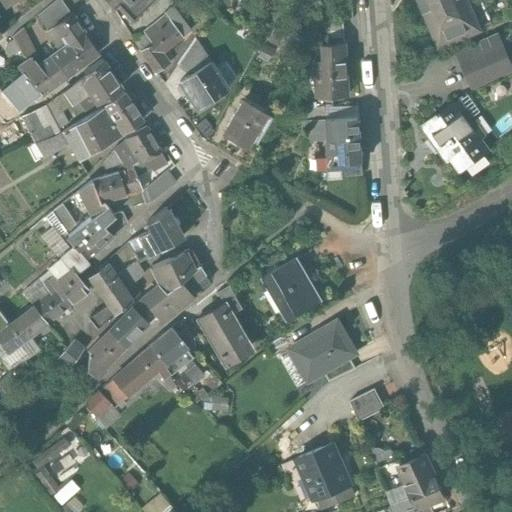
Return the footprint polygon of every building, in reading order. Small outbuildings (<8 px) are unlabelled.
[(59,0),(56,0),(37,16),(46,30),(53,25),(53,24),(69,13),(59,0)] [(122,0),(104,0),(113,9),(116,6),(122,0)] [(122,0),(116,6),(131,22),(152,0),(122,0)] [(427,0),(419,4),(439,50),(481,32),(466,0),(427,0)] [(66,43),(47,57),(62,77),(63,78),(96,53),(69,13),(53,24),(53,25),(66,43)] [(145,33),(134,42),(155,72),(170,62),(163,52),(183,36),(165,14),(144,31),(145,33)] [(217,15),(203,32),(214,42),(229,25),(217,15)] [(32,51),(21,29),(11,37),(24,61),(30,57),(32,51)] [(496,34),(458,51),(469,76),(507,59),(496,34)] [(344,45),(322,47),(323,63),(314,63),(316,97),(348,94),(344,45)] [(47,57),(36,65),(30,57),(24,61),(17,66),(41,95),(52,86),(51,85),(62,77),(47,57)] [(84,74),(62,91),(70,105),(87,93),(95,103),(119,87),(100,59),(82,72),(84,74)] [(511,68),(507,59),(469,76),(474,88),(511,72),(511,68)] [(209,62),(179,82),(195,106),(225,87),(209,62)] [(122,92),(103,104),(121,132),(141,120),(122,92)] [(66,124),(52,99),(44,106),(56,129),(66,124)] [(242,100),(224,130),(245,142),(263,112),(242,100)] [(454,104),(422,128),(448,163),(453,159),(462,172),(488,153),(479,140),(484,137),(471,119),(467,122),(454,104)] [(54,136),(49,139),(48,138),(40,141),(45,149),(39,153),(43,159),(67,144),(76,161),(118,134),(101,108),(54,136)] [(34,111),(21,117),(34,144),(40,141),(48,138),(49,139),(54,136),(49,125),(41,128),(34,111)] [(358,121),(308,122),(308,142),(319,142),(327,142),(328,171),(342,170),(342,166),(359,165),(358,121)] [(145,126),(124,138),(126,140),(144,170),(149,167),(151,170),(165,162),(160,152),(165,149),(162,143),(156,146),(145,126)] [(126,140),(112,150),(120,166),(116,167),(117,172),(126,195),(142,190),(135,174),(144,170),(126,140)] [(319,142),(308,142),(309,161),(319,161),(319,142)] [(166,170),(150,184),(150,186),(155,198),(160,194),(160,195),(168,189),(168,188),(175,183),(166,170)] [(117,172),(90,180),(77,191),(86,209),(114,198),(126,195),(117,172)] [(150,186),(145,188),(149,202),(155,198),(150,186)] [(76,230),(58,205),(51,211),(67,236),(71,234),(76,230)] [(151,230),(127,242),(136,261),(159,249),(181,236),(166,206),(146,221),(151,230)] [(106,207),(91,218),(76,230),(71,234),(76,240),(71,244),(74,247),(85,260),(86,260),(111,236),(102,226),(113,217),(113,216),(106,207)] [(121,212),(113,216),(113,217),(102,226),(111,236),(126,222),(121,212)] [(65,255),(47,269),(54,278),(44,285),(49,292),(54,288),(67,306),(88,291),(75,273),(88,262),(86,260),(85,260),(74,247),(64,254),(65,255)] [(186,266),(176,276),(180,281),(198,265),(187,249),(176,255),(186,266)] [(176,276),(165,260),(149,267),(158,284),(168,293),(180,281),(176,276)] [(114,276),(105,262),(86,277),(106,305),(112,314),(130,300),(123,289),(120,285),(114,276)] [(135,262),(114,276),(120,285),(123,289),(131,283),(142,274),(135,262)] [(319,305),(294,262),(260,281),(286,324),(319,305)] [(168,293),(158,284),(142,298),(153,314),(159,321),(180,306),(175,300),(203,274),(198,265),(180,281),(168,293)] [(39,279),(23,291),(33,305),(49,292),(44,285),(39,279)] [(131,283),(123,289),(130,300),(139,294),(131,283)] [(241,310),(228,287),(217,293),(223,304),(224,304),(231,316),(241,310)] [(33,305),(32,305),(45,322),(62,310),(66,314),(71,311),(67,306),(54,288),(49,292),(33,305)] [(142,298),(130,309),(143,324),(153,314),(142,298)] [(231,316),(224,304),(223,304),(211,311),(212,313),(200,320),(199,318),(197,319),(223,363),(249,347),(231,316)] [(45,322),(32,305),(9,322),(0,310),(0,339),(7,350),(45,322)] [(106,305),(93,316),(101,325),(112,314),(106,305)] [(130,309),(118,320),(107,331),(123,346),(143,324),(130,309)] [(336,325),(289,352),(307,384),(322,376),(347,361),(354,357),(336,325)] [(186,346),(172,329),(149,347),(163,366),(164,366),(169,374),(184,361),(180,358),(184,354),(181,350),(186,346)] [(495,361),(511,355),(511,339),(508,329),(487,337),(495,361)] [(62,343),(51,330),(35,344),(43,354),(39,357),(43,362),(62,343)] [(107,331),(87,351),(88,352),(85,370),(95,379),(105,368),(104,367),(123,346),(107,331)] [(81,349),(70,341),(55,360),(67,368),(81,349)] [(163,366),(149,347),(112,380),(127,397),(157,371),(163,366)] [(347,361),(322,376),(328,386),(354,373),(347,361)] [(193,365),(183,374),(192,385),(203,376),(193,365)] [(163,366),(157,371),(162,380),(169,374),(164,366),(163,366)] [(127,397),(112,380),(102,388),(121,409),(126,406),(122,402),(127,397)] [(374,392),(348,404),(358,423),(383,411),(374,392)] [(374,447),(392,437),(380,414),(361,424),(374,447)] [(333,446),(297,461),(313,501),(331,494),(335,505),(353,498),(348,486),(349,486),(333,446)] [(424,459),(400,469),(412,499),(400,503),(403,511),(426,511),(432,510),(430,505),(444,500),(424,459)] [(147,511),(173,511),(177,508),(161,492),(144,509),(147,511)]
